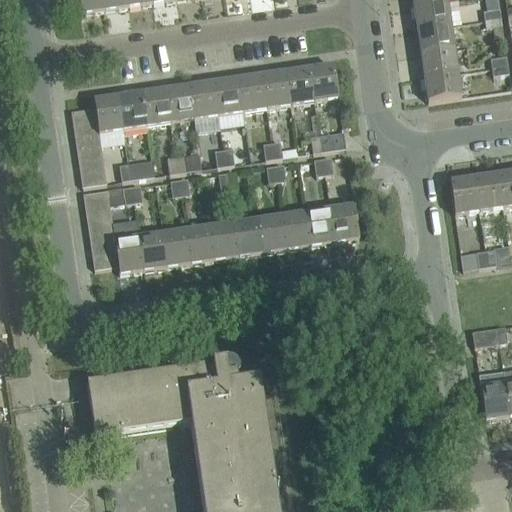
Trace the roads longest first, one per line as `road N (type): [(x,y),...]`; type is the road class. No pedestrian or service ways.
road 1 (residential): [(436,282),(111,330),(77,322),(35,60)]
road 2 (residential): [(35,60),(362,10)]
road 3 (unclassified): [(43,400),(24,336),(0,157)]
road 4 (residential): [(511,462),(469,464),(462,451),(436,282)]
road 5 (residential): [(418,146),(384,151),(362,10)]
road 6 (residential): [(436,282),(418,146)]
